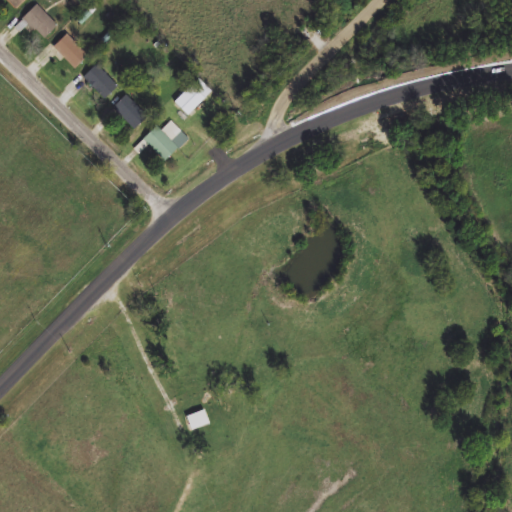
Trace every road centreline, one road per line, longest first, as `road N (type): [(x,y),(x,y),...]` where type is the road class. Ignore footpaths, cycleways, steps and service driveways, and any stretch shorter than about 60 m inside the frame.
road 1 (secondary): [(511,71),(421,88),(275,147),(175,216),(0,393)]
road 2 (residential): [(175,216),(0,43)]
road 3 (residential): [(275,147),(280,115),(301,83),(384,0)]
